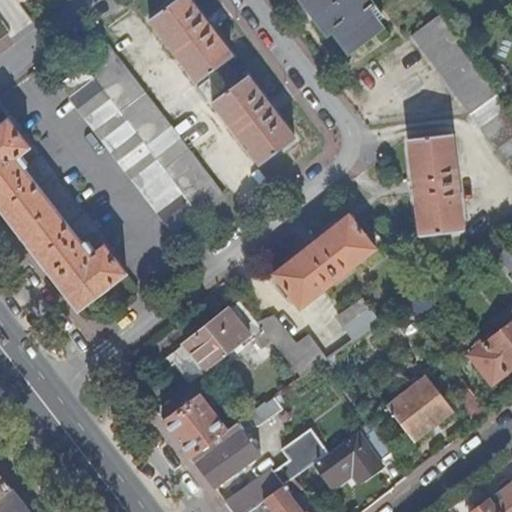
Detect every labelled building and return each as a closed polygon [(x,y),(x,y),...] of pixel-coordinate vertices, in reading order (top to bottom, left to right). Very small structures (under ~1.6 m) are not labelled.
[(187,0),(178,0),(150,22),(198,85),(232,58),(187,0)] [(308,0),(310,2),(305,6),(318,23),(323,19),(351,56),(384,31),(369,11),(374,7),(368,0),(308,0)] [(465,52),(440,17),(414,36),(472,117),(509,112),(503,104),(465,52)] [(108,50),(84,68),(60,86),(176,236),(200,218),(223,200),(108,50)] [(248,78),(213,104),(261,167),(295,141),(248,78)] [(511,97),(503,104),(509,112),(509,113),(511,111),(511,97)] [(509,112),(472,117),(511,171),(511,116),(509,113),(509,112)] [(0,128),(0,210),(79,313),(126,277),(105,248),(96,255),(89,246),(86,248),(85,246),(82,248),(23,172),(26,170),(24,168),(27,166),(20,157),(28,150),(7,123),(0,128)] [(450,137),(408,142),(420,237),(462,232),(450,137)] [(350,218),(274,277),(300,311),(383,246),(374,235),(367,240),(350,218)] [(487,249),(501,267),(511,258),(511,255),(500,239),(487,249)] [(418,317),(436,303),(425,288),(406,303),(418,317)] [(356,342),(382,324),(363,300),(338,318),(356,342)] [(172,359),(191,384),(192,385),(252,339),(263,330),(259,326),(241,304),(172,359)] [(263,330),(265,333),(304,380),(323,366),(328,362),(309,338),(297,347),(275,320),(259,326),(263,330)] [(511,326),(486,346),(508,375),(511,371),(511,326)] [(254,341),(265,333),(263,330),(252,339),(254,341)] [(492,386),(508,375),(486,346),(471,358),(492,386)] [(328,362),(323,366),(327,371),(334,367),(330,361),(328,362)] [(427,379),(388,410),(416,445),(454,414),(427,379)] [(200,395),(163,423),(181,446),(192,460),(234,430),(230,424),(226,428),(200,395)] [(475,429),(487,419),(473,402),(461,411),(475,429)] [(274,416),(267,406),(246,421),(254,431),(274,416)] [(239,426),(234,430),(192,460),(215,490),(262,456),(239,426)] [(392,455),(369,426),(330,454),(316,465),(332,487),(355,470),(364,481),(381,469),(379,465),(392,455)] [(284,451),(302,475),(316,465),(330,454),(312,430),(284,451)] [(275,472),(228,507),(231,511),(251,511),(284,489),(286,487),(275,472)] [(0,499),(11,490),(0,475),(0,499)] [(293,482),(286,487),(284,489),(293,501),(302,494),(293,482)] [(511,511),(511,485),(490,501),(498,511),(511,511)] [(284,489),(251,511),(301,511),(293,501),(284,489)] [(27,511),(11,490),(0,499),(0,511),(27,511)] [(498,511),(490,501),(475,511),(498,511)]
